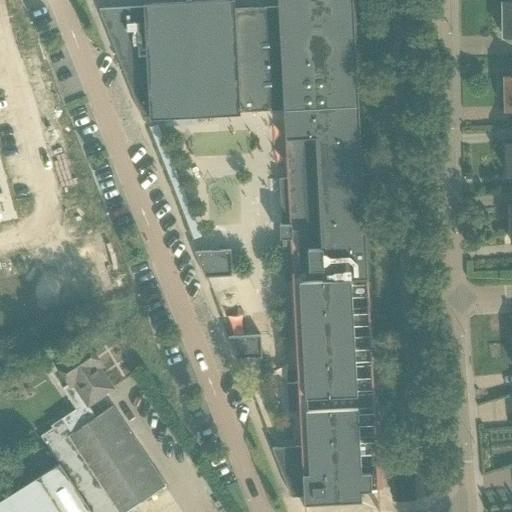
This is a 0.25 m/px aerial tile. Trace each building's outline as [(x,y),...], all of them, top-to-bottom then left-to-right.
[(240,112),(283,110),(277,7),(259,8),(234,9),(233,0),(192,0),(143,3),(143,7),(99,9),(141,117),(149,117),(149,118),(240,113),(240,112)] [(277,0),(277,7),(283,110),(287,178),(279,179),(281,224),(279,224),(280,238),(282,238),(282,239),(291,239),(291,246),(286,247),(287,273),(293,273),(293,281),(284,281),(284,282),(292,282),(298,383),(286,383),(288,412),(299,411),(301,446),(271,448),(291,497),(303,496),(303,499),(305,499),(305,504),(361,500),(361,488),(376,487),(376,489),(378,489),(378,487),(382,487),(379,422),(375,422),(364,220),(371,220),(369,174),(362,175),(352,0),(277,0)] [(511,2),(502,2),(502,37),(511,36),(511,2)] [(511,76),(503,77),(504,111),(511,110),(511,76)] [(231,249),(194,251),(205,278),(232,276),(231,249)] [(218,332),(227,328),(207,283),(198,287),(218,332)] [(260,335),(227,337),(236,359),(261,358),(260,335)] [(85,339),(52,361),(67,385),(61,389),(75,410),(50,426),(52,429),(40,437),(58,464),(80,450),(70,435),(96,418),(89,408),(115,390),(101,369),(104,367),(85,339)] [(150,355),(156,368),(170,362),(164,348),(150,355)] [(271,378),(272,410),(282,409),(282,378),(271,378)] [(0,499),(0,511),(125,511),(165,486),(112,406),(96,418),(70,435),(80,450),(58,464),(0,499)]
